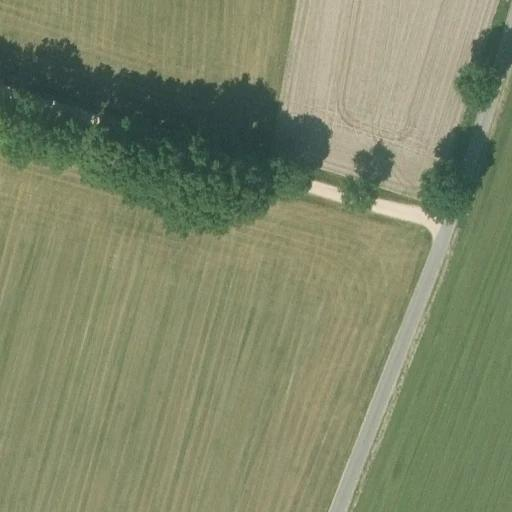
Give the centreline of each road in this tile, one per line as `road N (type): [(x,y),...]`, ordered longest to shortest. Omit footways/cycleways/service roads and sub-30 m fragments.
road 1 (unclassified): [(343,511),(511,46)]
road 2 (track): [(0,95),(452,226)]
